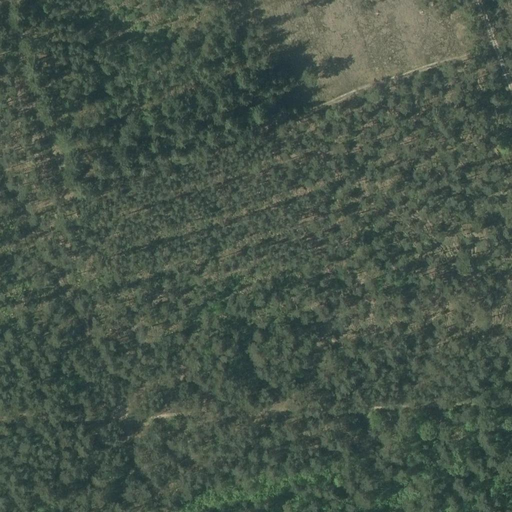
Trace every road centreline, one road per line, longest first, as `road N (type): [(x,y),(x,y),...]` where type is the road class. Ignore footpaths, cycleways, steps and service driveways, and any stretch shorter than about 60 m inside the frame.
road 1 (track): [(127,419),(26,215),(492,44)]
road 2 (track): [(127,419),(511,407)]
road 3 (track): [(66,196),(1,0)]
